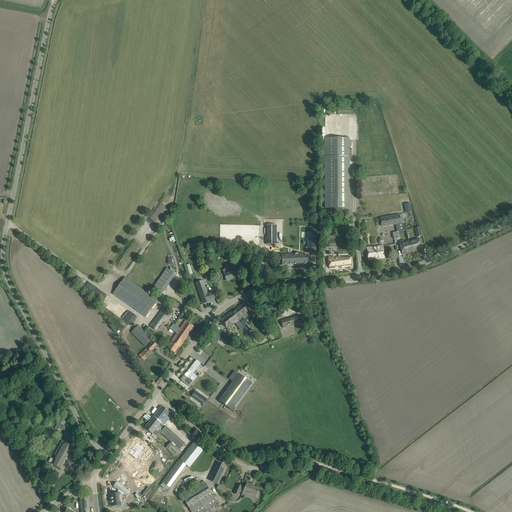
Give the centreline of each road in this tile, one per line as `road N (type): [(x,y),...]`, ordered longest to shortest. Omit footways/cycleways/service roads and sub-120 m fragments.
road 1 (unclassified): [(154,394),(217,312),(239,297),(405,270),(511,221)]
road 2 (unclassified): [(108,455),(86,435),(7,278),(7,221)]
road 3 (unclassified): [(7,221),(55,0)]
road 4 (unclassified): [(314,462),(244,466),(154,394)]
road 5 (track): [(472,511),(314,462)]
road 6 (track): [(511,98),(413,0)]
